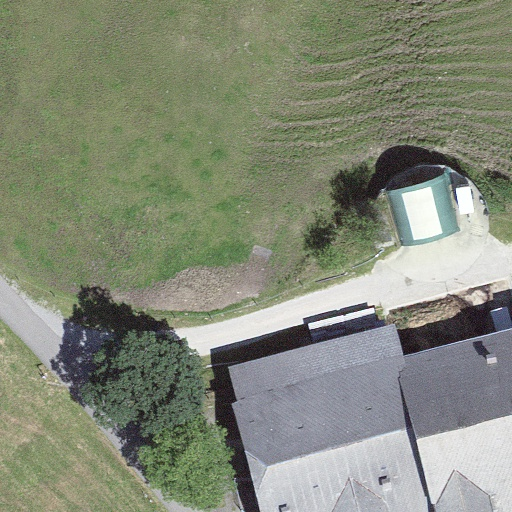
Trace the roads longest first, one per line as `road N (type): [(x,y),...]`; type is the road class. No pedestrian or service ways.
road 1 (track): [(511,292),(63,371)]
road 2 (track): [(179,511),(63,371)]
